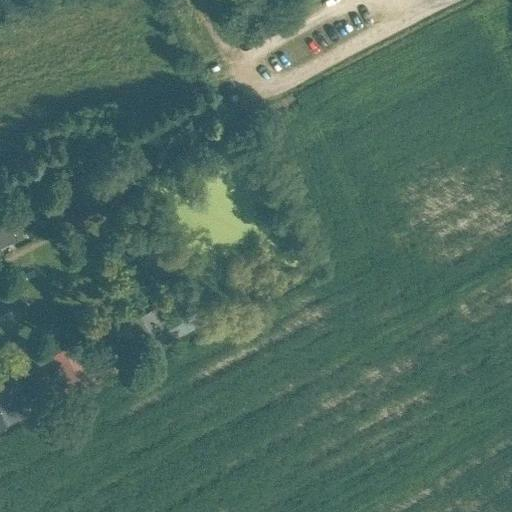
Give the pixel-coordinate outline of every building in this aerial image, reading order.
[(85,174),(66,185),(81,209),(100,198),(97,193),(116,181),(111,172),(99,166),(85,174)] [(56,216),(47,198),(42,189),(37,191),(35,186),(17,194),(34,227),(56,216)] [(0,244),(16,237),(8,219),(0,222),(0,244)] [(152,223),(126,234),(132,249),(149,242),(152,248),(161,244),(152,223)] [(170,338),(165,329),(159,318),(153,320),(148,310),(129,320),(131,323),(124,327),(123,327),(122,329),(121,330),(121,332),(121,333),(125,340),(123,340),(133,358),(170,338)] [(52,358),(61,376),(67,390),(94,378),(87,363),(81,366),(73,349),(52,358)] [(24,374),(32,392),(35,399),(52,391),(41,366),(24,374)] [(9,384),(0,388),(0,397),(11,421),(35,409),(33,404),(23,409),(20,401),(18,402),(9,384)] [(0,425),(11,421),(0,397),(0,425)]
